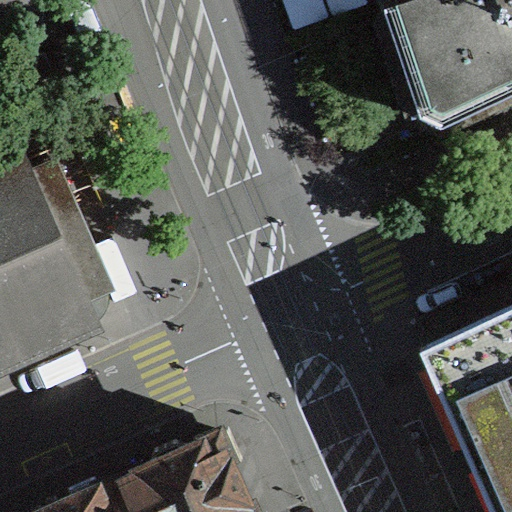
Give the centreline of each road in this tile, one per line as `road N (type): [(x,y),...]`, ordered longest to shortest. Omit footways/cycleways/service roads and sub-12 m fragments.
road 1 (residential): [(290,314),(161,0)]
road 2 (residential): [(511,218),(290,314)]
road 3 (residential): [(376,511),(290,314)]
road 4 (residential): [(135,381),(290,314)]
road 5 (residential): [(0,439),(135,381)]
